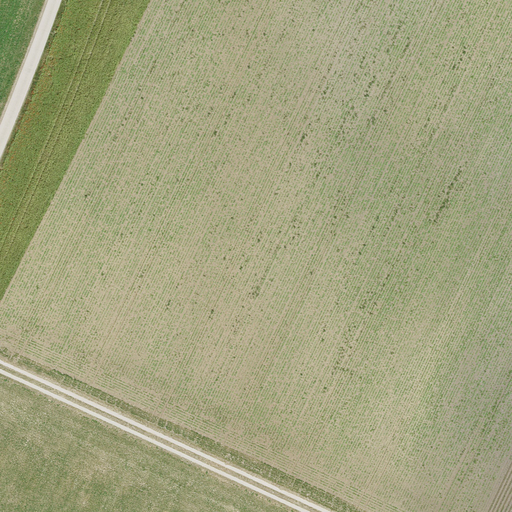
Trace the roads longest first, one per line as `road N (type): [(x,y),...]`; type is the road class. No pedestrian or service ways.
road 1 (track): [(0,367),(309,511)]
road 2 (track): [(55,0),(0,141)]
